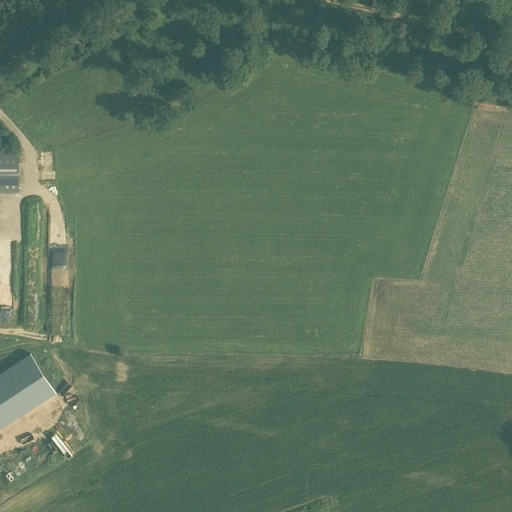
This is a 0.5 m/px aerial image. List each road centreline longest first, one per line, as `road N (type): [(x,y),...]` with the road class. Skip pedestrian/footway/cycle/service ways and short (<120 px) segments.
road 1 (tertiary): [(0,82),(147,0)]
road 2 (unknown): [(0,106),(29,152),(21,207),(0,237)]
